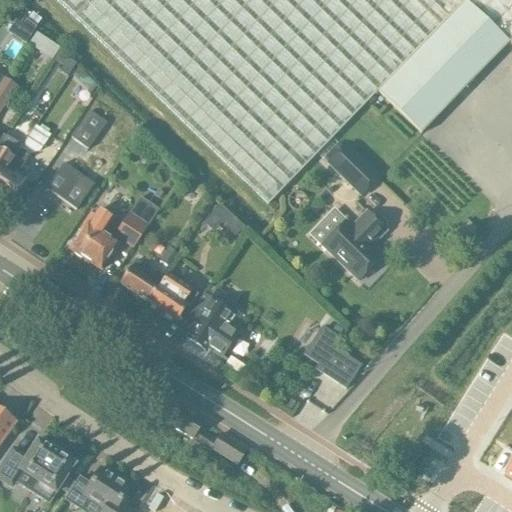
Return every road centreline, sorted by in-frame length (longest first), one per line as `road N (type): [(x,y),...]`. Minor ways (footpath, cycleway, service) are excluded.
road 1 (tertiary): [(387,511),(0,269)]
road 2 (residential): [(228,511),(136,459),(0,362)]
